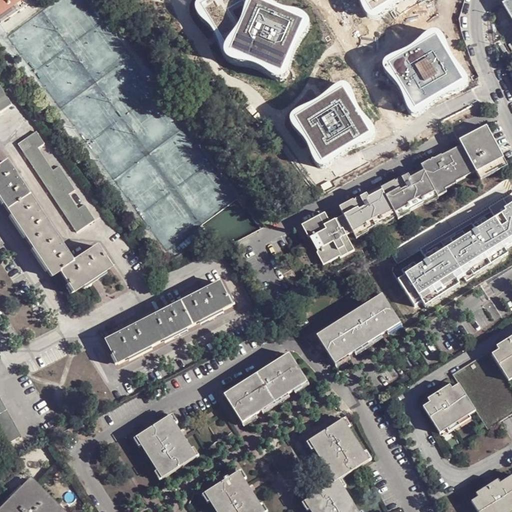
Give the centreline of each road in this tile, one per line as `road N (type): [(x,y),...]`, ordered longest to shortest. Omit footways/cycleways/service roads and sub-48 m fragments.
road 1 (unknown): [(259,310),(111,384),(72,327)]
road 2 (residential): [(478,0),(477,39),(511,124)]
